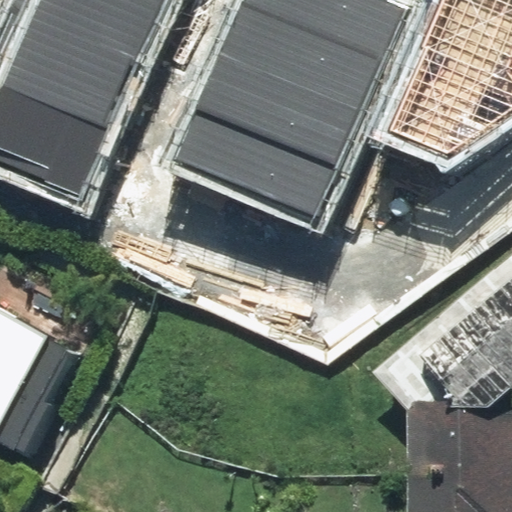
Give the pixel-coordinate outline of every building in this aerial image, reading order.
[(35,0),(0,81),(0,165),(71,196),(156,0),(35,0)] [(418,9),(397,0),(257,0),(183,165),(319,227),(418,9)] [(511,0),(441,0),(385,125),(449,154),(511,104),(511,0)] [(511,511),(511,282),(501,271),(387,372),(423,409),(417,511),(511,511)] [(0,298),(0,438),(9,444),(72,339),(0,298)]
